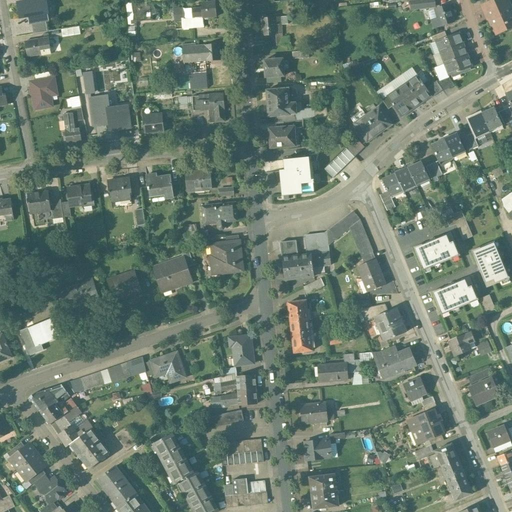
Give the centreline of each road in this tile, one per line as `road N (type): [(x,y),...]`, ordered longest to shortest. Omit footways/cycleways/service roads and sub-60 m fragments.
road 1 (residential): [(9,389),(265,301)]
road 2 (residential): [(362,184),(466,429)]
road 3 (residential): [(253,140),(35,165)]
road 4 (residential): [(265,301),(291,511)]
road 5 (residential): [(362,184),(430,118),(495,79)]
road 6 (residential): [(4,0),(35,165)]
road 7 (residential): [(9,389),(105,511)]
road 8 (residential): [(239,0),(253,140)]
